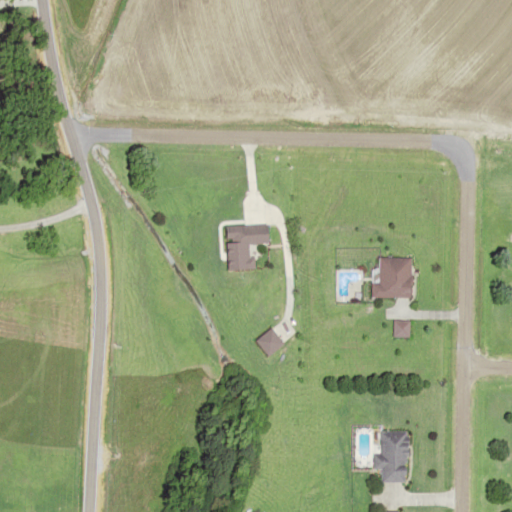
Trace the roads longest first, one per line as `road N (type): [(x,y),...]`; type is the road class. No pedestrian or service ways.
road 1 (tertiary): [(101,511),(98,177),(51,0)]
road 2 (residential): [(83,123),(511,136)]
